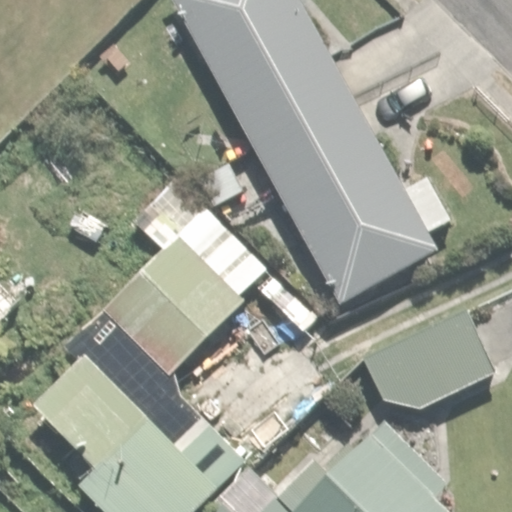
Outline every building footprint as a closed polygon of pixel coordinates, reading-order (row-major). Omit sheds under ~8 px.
[(311,0),(182,0),(343,300),(439,249),(428,228),(456,213),(430,165),(407,177),(311,0)] [(0,203),(0,219),(35,253),(47,264),(78,230),(22,179),(0,203)] [(168,233),(106,301),(182,372),(280,266),(196,189),(161,226),(168,233)] [(470,302),(367,350),(393,407),(496,360),(470,302)] [(103,459),(83,481),(115,511),(182,511),(215,478),(143,410),(150,403),(87,343),(37,397),(103,459)] [(463,511),(384,430),(300,511),(463,511)] [(254,511),(226,490),(209,511),(254,511)]
